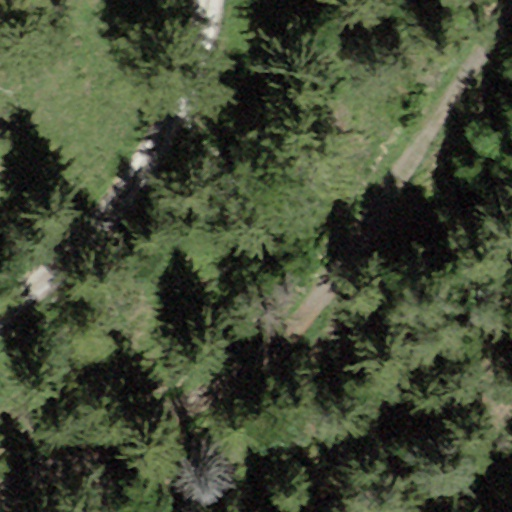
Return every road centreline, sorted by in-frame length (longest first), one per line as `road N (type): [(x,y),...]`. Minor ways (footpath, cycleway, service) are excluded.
road 1 (track): [(496,0),(403,178),(227,361),(143,418),(0,487)]
road 2 (track): [(0,319),(79,253),(191,88),(204,0)]
